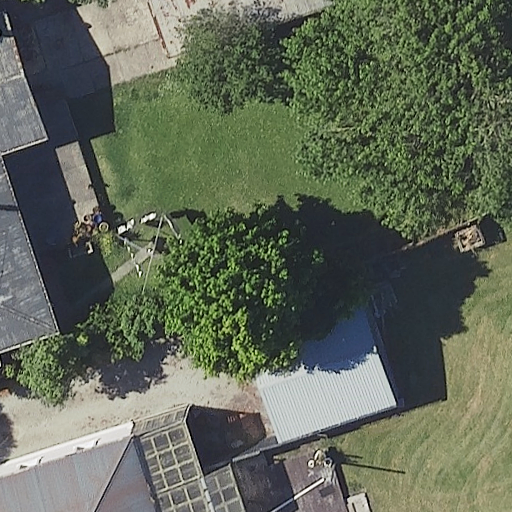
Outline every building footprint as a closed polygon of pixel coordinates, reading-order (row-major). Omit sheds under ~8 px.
[(99,0),(55,0),(10,14),(27,71),(113,45),(99,0)] [(291,0),(131,0),(144,44),(291,0)] [(0,330),(38,319),(9,222),(39,213),(25,167),(0,174),(0,130),(28,122),(0,30),(0,330)] [(327,252),(333,272),(256,297),(301,437),(369,415),(430,396),(378,235),(327,252)] [(0,511),(232,511),(207,428),(0,491),(0,511)]
